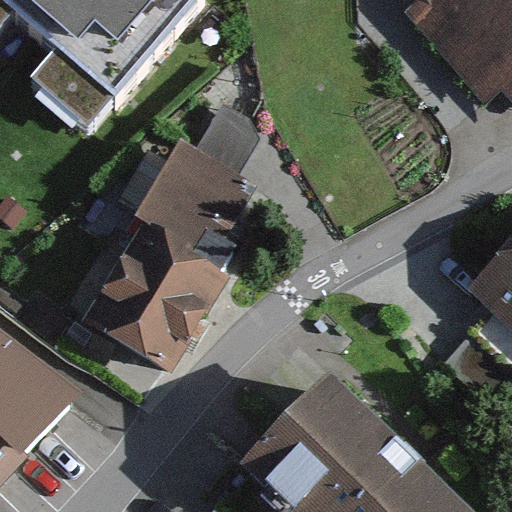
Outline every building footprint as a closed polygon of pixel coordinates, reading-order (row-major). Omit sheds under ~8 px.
[(35,0),(115,77),(189,0),(35,0)] [(511,0),(407,0),(511,106),(511,0)] [(17,28),(0,50),(0,61),(36,88),(59,58),(17,28)] [(249,159),(185,126),(73,341),(168,391),(260,214),(229,198),(249,159)] [(511,260),(469,313),(511,348),(511,260)] [(0,506),(77,423),(0,353),(0,506)] [(444,511),(324,395),(238,483),(267,511),(444,511)]
